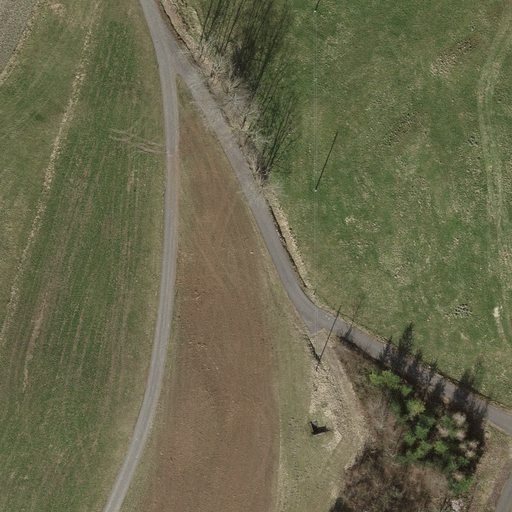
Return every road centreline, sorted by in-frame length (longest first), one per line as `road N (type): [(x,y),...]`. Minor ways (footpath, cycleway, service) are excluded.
road 1 (unclassified): [(168,52),(239,157),(289,285),(316,317),(511,423)]
road 2 (unclassified): [(168,52),(175,177),(167,318),(149,427),(114,511)]
road 3 (track): [(316,317),(404,511)]
